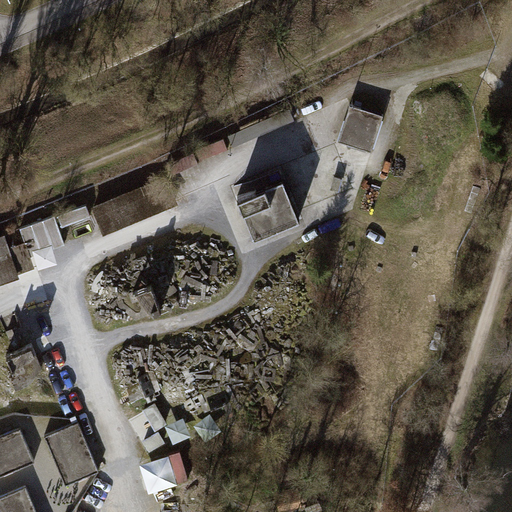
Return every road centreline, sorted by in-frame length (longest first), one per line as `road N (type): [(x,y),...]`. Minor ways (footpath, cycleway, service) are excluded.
road 1 (track): [(204,205),(228,168),(310,131),(343,95),(396,84),(383,153),(348,202),(255,256)]
road 2 (track): [(86,345),(199,317),(240,295),(255,256),(204,205),(95,247),(57,274)]
road 3 (track): [(506,254),(440,221),(388,226),(333,210)]
road 4 (track): [(396,84),(511,42)]
